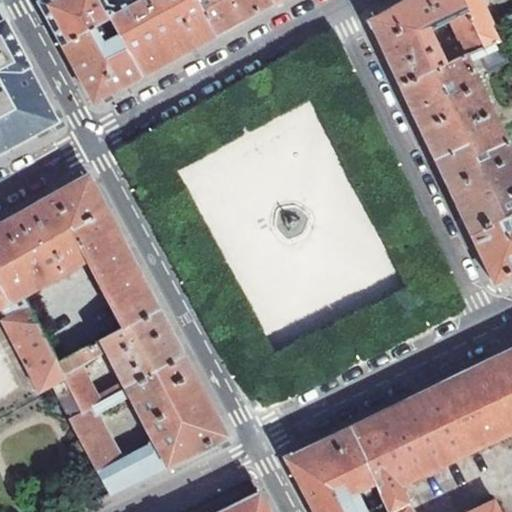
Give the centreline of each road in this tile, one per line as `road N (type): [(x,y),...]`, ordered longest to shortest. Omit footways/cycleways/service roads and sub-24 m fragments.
road 1 (residential): [(483,324),(335,6)]
road 2 (residential): [(91,140),(252,435)]
road 3 (residential): [(91,140),(335,6)]
road 4 (residential): [(483,324),(252,435)]
road 5 (residential): [(15,0),(91,140)]
road 6 (residential): [(256,444),(117,511)]
